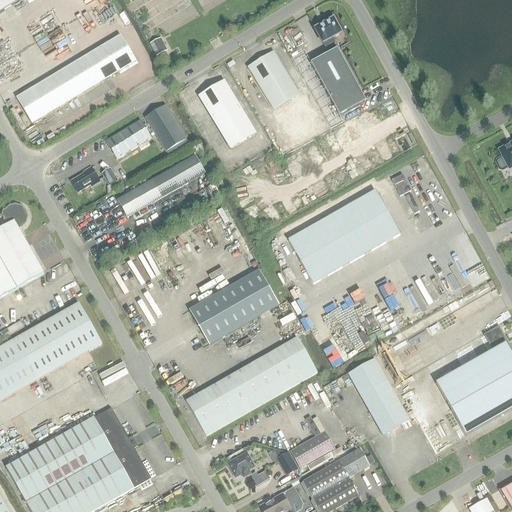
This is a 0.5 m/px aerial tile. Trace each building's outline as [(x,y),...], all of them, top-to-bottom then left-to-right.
[(0,0),(0,15),(26,0),(0,0)] [(166,21),(171,32),(200,16),(191,0),(179,0),(180,2),(175,5),(179,13),(166,21)] [(199,0),(205,11),(226,0),(199,0)] [(329,54),(310,64),(339,117),(365,102),(336,50),(338,49),(332,38),(341,34),(333,20),(315,30),(322,44),(323,43),(329,54)] [(281,37),(285,45),(286,45),(293,41),(291,36),(285,35),(281,37)] [(32,124),(136,61),(120,36),(16,99),(32,124)] [(155,55),(164,51),(158,38),(149,42),(155,55)] [(247,68),(295,146),(321,133),(272,53),(247,68)] [(255,135),(224,83),(199,98),(230,150),(255,135)] [(165,106),(145,119),(165,153),(186,141),(165,106)] [(151,139),(140,121),(106,143),(116,160),(151,139)] [(497,161),(496,164),(499,169),(501,170),(508,167),(509,169),(511,166),(511,144),(499,151),(503,158),(497,161)] [(126,219),(205,175),(195,157),(117,201),(126,219)] [(83,173),(84,174),(71,182),(78,194),(91,186),(92,187),(100,182),(91,168),(83,173)] [(109,187),(118,182),(110,170),(102,175),(109,187)] [(375,192),(288,241),(313,285),(400,235),(375,192)] [(0,299),(17,289),(44,275),(18,230),(21,228),(26,224),(27,217),(26,211),(21,207),(15,205),(9,207),(4,211),(3,217),(4,223),(6,226),(0,229),(0,299)] [(422,259),(424,263),(436,256),(434,252),(422,259)] [(286,268),(283,261),(278,263),(282,271),(286,268)] [(258,272),(189,312),(199,329),(209,346),(278,307),(258,272)] [(0,402),(102,345),(78,304),(0,348),(0,402)] [(367,344),(367,348),(395,335),(389,322),(428,304),(381,305),(386,317),(384,317),(380,308),(375,310),(380,320),(368,325),(374,339),(374,341),(367,344)] [(5,339),(25,327),(21,320),(1,332),(5,339)] [(341,324),(352,351),(363,347),(351,320),(341,324)] [(511,353),(497,328),(483,336),(492,352),(434,385),(465,437),(511,410),(511,357),(510,355),(511,354),(511,353)] [(298,339),(186,404),(206,440),(318,375),(298,339)] [(255,339),(232,352),(234,356),(257,343),(255,339)] [(409,422),(374,361),(348,376),(381,435),(382,437),(409,422)] [(94,511),(133,490),(151,480),(111,410),(94,419),(93,419),(6,469),(30,511),(94,511)] [(325,433),(290,453),(300,470),(335,450),(325,433)] [(276,450),(273,451),(274,453),(269,455),(273,464),(277,462),(276,460),(277,459),(288,453),(276,450)] [(359,450),(303,482),(320,511),(331,511),(358,497),(348,479),(361,472),(369,467),(359,450)] [(286,477),(298,470),(288,453),(277,459),(276,460),(277,462),(278,464),(286,477)] [(247,471),(253,468),(246,455),(228,465),(235,478),(241,475),(243,478),(249,475),(247,471)] [(265,472),(257,476),(256,473),(250,476),(256,487),(269,480),(265,472)] [(511,511),(511,485),(508,488),(501,492),(511,511)] [(302,505),(299,500),(294,490),(282,496),(261,507),(263,511),(284,511),(289,510),(290,511),(291,511),(297,511),(300,510),(302,505)] [(8,511),(0,498),(0,511),(8,511)] [(469,511),(492,511),(486,501),(469,511)]
